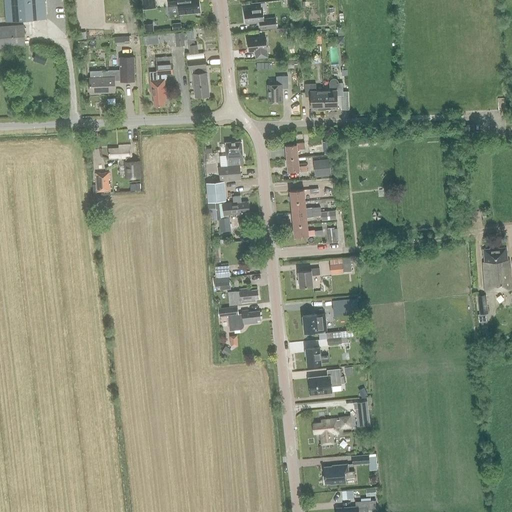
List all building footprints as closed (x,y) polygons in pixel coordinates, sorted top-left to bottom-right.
[(46,20),(44,0),(4,0),(6,23),(46,20)] [(156,8),(155,0),(142,0),(143,10),(156,8)] [(199,12),(197,0),(167,0),(168,6),(178,5),(179,14),(199,12)] [(276,28),(275,18),(263,19),(261,8),(260,9),(259,3),(251,4),(251,10),(244,10),(245,24),(259,22),(260,29),(276,28)] [(0,48),(25,47),(24,26),(0,27),(0,48)] [(175,33),(176,46),(185,46),(184,33),(175,33)] [(322,43),(321,35),(308,36),(309,44),(322,43)] [(124,36),(115,37),(115,44),(125,44),(125,36),(124,36)] [(267,57),(265,37),(247,39),(248,52),(254,51),(255,58),(267,57)] [(190,55),(198,54),(197,45),(190,45),(190,55)] [(36,52),(33,60),(44,64),(47,56),(36,52)] [(151,96),(154,96),(155,106),(164,105),(163,101),(166,101),(164,80),(166,80),(167,78),(166,75),(173,75),(171,56),(157,58),(158,66),(156,66),(157,71),(149,72),(151,96)] [(134,81),(133,64),(133,57),(120,57),(121,71),(109,71),(102,72),(103,78),(90,79),(91,92),(101,91),(101,93),(115,92),(115,81),(134,81)] [(195,99),(209,97),(207,74),(205,74),(204,69),(206,69),(205,59),(188,61),(189,71),(192,70),(195,99)] [(294,68),(293,60),(284,61),(284,69),(294,68)] [(15,77),(16,73),(2,69),(0,72),(15,77)] [(267,85),(268,103),(282,102),(281,88),(287,88),(287,76),(276,76),(276,85),(267,85)] [(342,96),(342,83),(339,83),(338,81),(337,80),(337,79),(335,78),(334,78),(332,79),(331,80),(330,81),(329,82),(330,91),(323,91),(324,109),(337,109),(336,96),(342,96)] [(324,109),(323,91),(316,91),(316,84),(304,84),(305,97),(310,97),(311,109),(324,109)] [(224,143),(225,144),(221,145),(221,155),(220,155),(221,167),(219,167),(220,180),(240,178),(239,159),(242,159),(240,141),(224,143)] [(324,155),(331,154),(330,141),(322,142),(324,155)] [(304,151),(304,148),(303,143),(295,144),(295,145),(284,147),(285,159),(297,158),(296,152),(304,151)] [(130,161),(130,158),(129,146),(119,146),(119,149),(109,149),(110,158),(120,157),(120,158),(126,158),(126,162),(125,162),(126,178),(141,178),(140,160),(130,161)] [(298,167),(297,158),(285,159),(287,172),(298,170),(298,172),(306,171),(306,166),(298,167)] [(318,177),(331,175),(329,160),(316,161),(318,177)] [(109,184),(109,179),(110,179),(110,171),(105,172),(100,173),(100,172),(96,172),(97,192),(111,191),(110,184),(109,184)] [(209,202),(224,200),(222,182),(208,183),(209,202)] [(290,203),(304,201),(303,190),(289,191),(290,203)] [(209,202),(211,219),(219,219),(219,218),(217,201),(209,202)] [(305,209),(304,201),(290,203),(291,215),(320,212),(320,207),(305,209)] [(224,217),(219,218),(219,219),(220,230),(229,229),(228,215),(242,214),(242,212),(249,212),(248,202),(242,203),(241,202),(223,203),(224,217)] [(336,218),(335,210),(321,212),(322,220),(336,218)] [(320,216),(320,212),(291,215),(292,226),(307,225),(306,218),(312,218),(312,217),(320,216)] [(307,231),(307,225),(292,226),(294,238),(322,235),(322,230),(314,231),(314,230),(307,231)] [(338,241),(337,228),(335,229),(334,227),(327,228),(329,242),(338,241)] [(484,293),(510,291),(509,262),(507,262),(506,250),(484,251),(485,263),(483,263),(484,293)] [(329,266),(330,274),(351,272),(350,260),(342,261),(342,264),(329,266)] [(215,277),(229,276),(228,265),(214,267),(215,277)] [(311,276),(319,275),(318,269),(310,269),(310,271),(298,272),(299,287),(300,287),(301,289),(305,289),(305,287),(312,286),(311,276)] [(230,284),(229,276),(215,277),(214,278),(214,286),(230,284)] [(258,298),(257,290),(250,290),(250,288),(239,289),(239,291),(227,292),(229,305),(241,304),(241,303),(254,302),(254,299),(258,298)] [(489,333),(487,314),(485,297),(477,298),(479,315),(478,316),(479,322),(481,322),(483,334),(489,333)] [(357,300),(333,302),(334,315),(358,313),(357,300)] [(237,306),(225,307),(218,308),(219,316),(228,315),(229,329),(240,327),(241,327),(242,326),(243,325),(243,324),(257,322),(256,320),(260,319),(259,310),(248,311),(248,309),(241,310),(242,313),(238,314),(237,306)] [(326,332),(325,322),(324,314),(302,316),(304,333),(318,332),(318,333),(326,332)] [(228,337),(229,344),(236,344),(236,336),(228,337)] [(347,337),(341,338),(327,339),(327,345),(341,344),(341,343),(347,342),(347,337)] [(232,350),(226,346),(222,352),(228,356),(232,350)] [(320,363),(328,362),(328,355),(320,356),(319,347),(305,348),(307,366),(321,364),(320,363)] [(331,386),(341,385),(339,369),(327,371),(328,377),(308,379),(310,394),(331,392),(331,386)] [(368,394),(364,387),(359,390),(363,397),(368,394)] [(356,427),(369,426),(366,402),(354,403),(356,427)] [(335,442),(332,442),(331,434),(337,434),(337,426),(339,426),(339,428),(350,427),(349,415),(338,417),(338,419),(336,419),(336,418),(320,420),(320,423),(312,423),(313,433),(319,432),(320,444),(318,444),(335,443),(335,442)] [(351,456),(352,464),(369,463),(368,455),(351,456)] [(335,466),(323,467),(323,476),(322,476),(323,482),(324,482),(324,484),(330,484),(345,483),(345,479),(354,478),(354,471),(347,472),(347,464),(335,465),(335,466)] [(366,511),(367,510),(376,509),(376,501),(355,502),(355,508),(336,509),(335,511),(366,511)]
